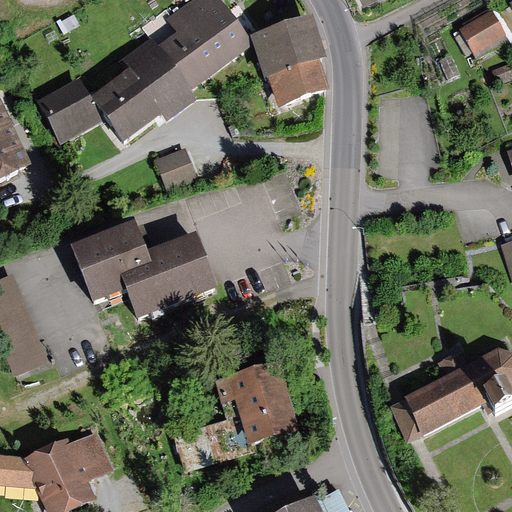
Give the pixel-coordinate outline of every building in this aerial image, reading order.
[(211,0),(86,90),(124,143),(157,120),(162,127),(193,104),(185,92),(247,47),(213,0),(211,0)] [(353,0),(360,13),(384,0),(353,0)] [(485,18),(453,40),(465,58),(497,36),(485,18)] [(250,49),(278,119),(324,101),(311,69),(324,64),(308,25),(250,49)] [(34,105),(57,146),(98,123),(76,82),(34,105)] [(0,180),(27,167),(0,112),(0,180)] [(164,187),(189,179),(180,152),(155,160),(164,187)] [(129,291),(140,323),(197,303),(195,297),(215,290),(196,234),(142,252),(135,232),(79,252),(96,302),(129,291)] [(511,244),(503,247),(511,276),(511,244)] [(0,344),(11,373),(38,363),(6,279),(0,281),(0,344)] [(487,395),(507,385),(508,388),(511,386),(511,355),(498,351),(470,367),(464,358),(443,370),(449,381),(409,403),(428,437),(491,402),(487,395)] [(174,434),(184,473),(253,454),(251,445),(290,434),(276,381),(221,397),(227,419),(174,434)] [(511,395),(508,388),(507,385),(487,395),(491,402),(497,415),(511,406),(511,395)] [(35,493),(44,511),(83,511),(86,511),(77,490),(105,479),(91,444),(61,456),(57,447),(21,465),(4,464),(3,492),(35,493)]
